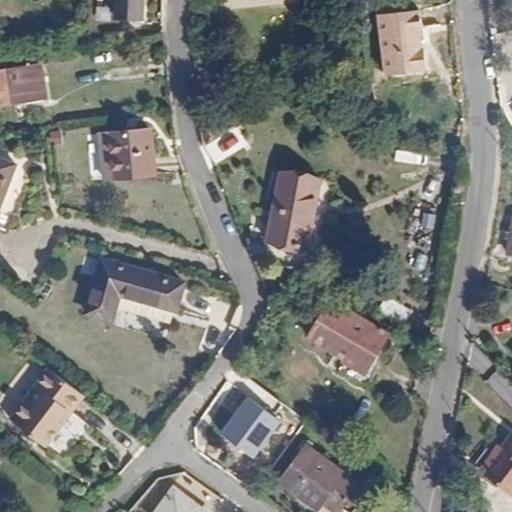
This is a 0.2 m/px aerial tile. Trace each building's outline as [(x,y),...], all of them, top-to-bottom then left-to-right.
[(138,16),(139,0),(113,0),(113,14),(138,16)] [(425,73),(422,51),(418,52),(418,41),(420,41),(416,12),(380,17),(387,77),(425,73)] [(42,55),(9,59),(11,94),(46,90),(42,55)] [(0,95),(11,94),(9,59),(0,59),(0,95)] [(157,170),(152,126),(101,132),(107,177),(157,170)] [(314,238),(334,173),(296,161),(276,227),(314,238)] [(0,164),(0,202),(12,169),(0,164)] [(101,266),(88,318),(114,325),(120,299),(176,313),(183,285),(101,266)] [(378,313),(403,328),(412,311),(387,296),(378,313)] [(308,339),(342,359),(344,355),(366,368),(386,332),(331,299),(308,339)] [(344,355),(342,359),(339,363),(361,377),(366,368),(344,355)] [(93,393),(56,365),(18,416),(54,444),(71,422),(67,418),(74,408),(79,412),(93,393)] [(511,382),(499,369),(486,381),(511,408),(511,382)] [(67,418),(71,422),(79,412),(74,408),(67,418)] [(511,489),(511,432),(510,431),(482,467),(511,489)] [(340,508),(359,481),(306,444),(282,478),(318,506),(325,497),(340,508)] [(205,511),(174,489),(157,511),(205,511)]
